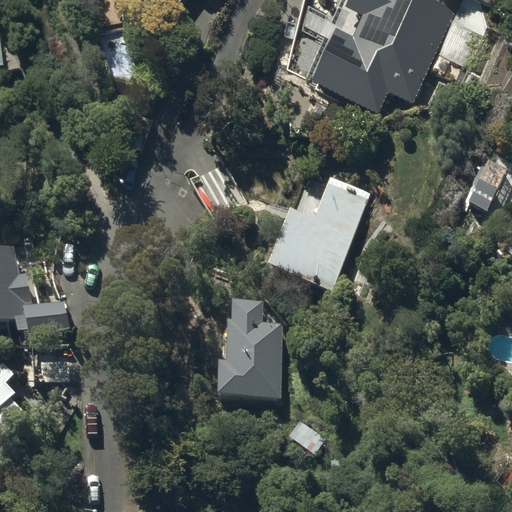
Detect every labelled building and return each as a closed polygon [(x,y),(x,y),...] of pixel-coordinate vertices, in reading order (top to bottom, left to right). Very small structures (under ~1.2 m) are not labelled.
[(152,0),(167,14),(180,0),(152,0)] [(312,82),(379,114),(388,93),(412,104),(428,70),(442,77),(439,84),(456,92),(482,34),(452,20),(456,12),(430,0),(348,0),(344,9),(363,18),(353,40),(336,32),(312,82)] [(290,208),(268,264),(333,292),(372,193),(330,177),(314,218),(290,208)] [(33,243),(0,248),(0,324),(18,321),(20,332),(30,330),(31,337),(72,330),(67,301),(43,305),(33,243)] [(218,366),(217,394),(281,400),(282,324),(264,324),(265,300),(232,300),(232,321),(227,321),(226,353),(210,352),(210,366),(218,366)] [(0,440),(29,416),(14,398),(17,395),(7,384),(16,376),(5,363),(0,366),(0,440)] [(511,468),(496,491),(511,504),(511,468)]
